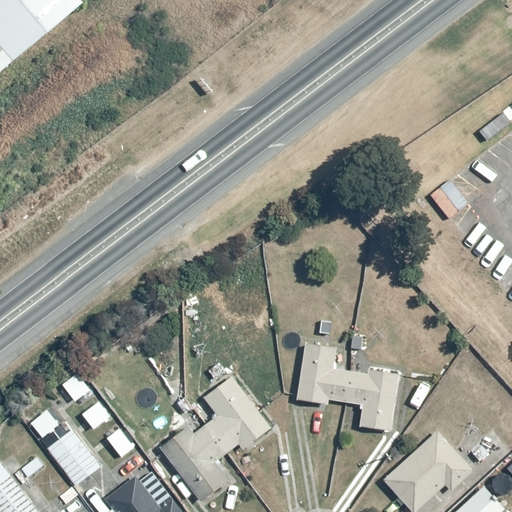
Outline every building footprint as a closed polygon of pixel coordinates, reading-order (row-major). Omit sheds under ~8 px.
[(0,0),(0,50),(61,0),(0,0)] [(337,347),(305,342),(296,400),(328,405),(328,399),(364,405),(361,426),(390,431),(399,374),(369,369),(368,374),(334,368),(337,347)] [(188,425),(158,447),(200,503),(230,481),(215,461),(239,443),(243,449),(271,428),(232,376),(203,397),(216,416),(194,432),(188,425)] [(101,465),(72,428),(47,447),(76,484),(101,465)] [(437,430),(382,480),(411,511),(415,511),(445,485),(450,490),(474,469),(437,430)] [(37,511),(39,511),(1,461),(0,461),(0,511),(37,511)] [(135,477),(104,500),(113,511),(184,511),(174,499),(160,509),(135,477)] [(483,487),(456,511),(500,511),(504,509),(483,487)]
